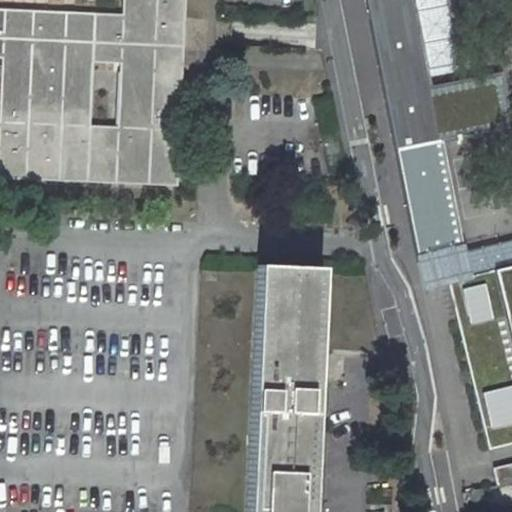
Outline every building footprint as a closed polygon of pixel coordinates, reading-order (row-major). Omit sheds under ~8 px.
[(0,0),(0,178),(176,186),(184,0),(0,0)] [(365,0),(373,38),(417,29),(411,0),(365,0)] [(412,0),(428,77),(458,71),(443,0),(412,0)] [(429,89),(417,29),(373,38),(416,252),(459,243),(440,141),(509,127),(499,75),(429,89)] [(511,264),(447,280),(486,449),(511,442),(511,264)] [(245,511),(309,511),(320,268),(257,265),(245,511)] [(491,468),(495,486),(511,481),(511,471),(510,464),(491,468)]
